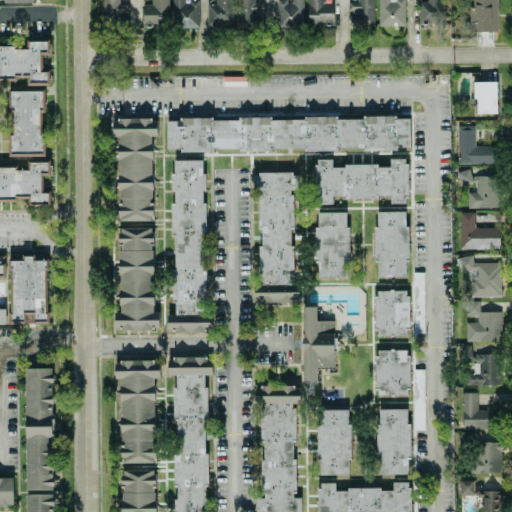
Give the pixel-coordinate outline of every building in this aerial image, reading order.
[(119,0),(100,0),(101,23),(127,23),(128,4),(119,4),(119,0)] [(150,0),(151,4),(142,4),(142,27),(168,27),(167,0),(150,0)] [(172,0),(173,28),(198,27),(198,1),(189,1),(189,0),(172,0)] [(232,0),(214,0),(215,4),(206,4),(206,27),(233,27),(232,0)] [(236,0),(235,27),(262,28),(263,3),(253,2),(253,0),(236,0)] [(302,0),(276,0),(278,28),(304,28),(302,0)] [(324,2),(324,0),(307,0),(308,27),(333,26),(333,2),(324,2)] [(373,0),(355,0),(356,2),(348,2),(348,14),(346,14),(347,27),(373,26),(373,0)] [(404,25),(403,0),(377,0),(378,26),(404,25)] [(426,0),(426,2),(417,1),(417,24),(444,24),(444,0),(426,0)] [(496,0),(469,0),(469,31),(496,31),(496,0)] [(496,113),(496,81),(474,81),(474,113),(496,113)] [(11,156),(42,156),(42,91),(11,91),(11,156)] [(166,117),(166,149),(180,149),(180,151),(209,151),(209,149),(267,149),(267,148),(303,148),(303,149),(409,149),(409,118),(166,117)] [(118,221),(153,220),(151,136),(157,135),(157,118),(112,119),(112,137),(117,137),(118,221)] [(456,126),(456,164),(496,163),(495,145),(474,145),(473,125),(456,126)] [(205,314),(205,272),(204,271),(203,203),(203,202),(202,192),(205,188),(205,177),(202,174),(202,160),(173,160),(173,172),(171,175),(171,190),(173,192),(173,201),(172,203),(173,269),(170,273),(170,309),(178,315),(166,315),(167,333),(209,333),(209,314),(205,314)] [(315,203),(332,203),(332,199),(404,198),(404,195),(407,195),(406,161),(315,161),(315,203)] [(467,208),(496,207),(495,175),(470,176),(469,169),(457,170),(457,184),(474,183),(474,192),(466,192),(467,208)] [(291,172),(257,173),(259,284),(293,283),(291,172)] [(406,211),(374,211),(375,277),(407,277),(406,211)] [(473,211),(458,212),(459,249),(497,248),(497,227),(474,227),(473,211)] [(348,212),(315,212),(316,278),(349,278),(348,212)] [(153,314),(153,228),(119,227),(118,311),(114,311),(114,331),(159,331),(159,314),(153,314)] [(500,295),(499,262),(471,262),(471,256),(458,256),(458,271),(468,271),(469,296),(500,295)] [(46,260),(33,260),(33,259),(11,259),(12,324),(47,324),(46,260)] [(422,272),(412,272),(414,333),(424,333),(422,272)] [(298,302),(298,284),(253,286),(254,303),(298,302)] [(374,335),(408,335),(408,290),(374,290),(374,335)] [(464,322),(465,341),(500,340),(499,311),(479,312),(478,300),(466,301),(466,315),(476,314),(476,321),(464,322)] [(316,307),(301,307),(302,381),(317,381),(317,368),(325,368),(325,358),(334,358),(333,320),(316,321),(316,307)] [(457,363),(467,363),(467,372),(456,373),(457,385),(499,384),(498,350),(470,351),(470,345),(457,345),(457,363)] [(375,395),(409,394),(408,349),(374,350),(375,395)] [(203,511),(203,483),(208,483),(205,375),(212,375),(211,356),(167,357),(167,375),(173,375),(174,420),(173,420),(175,511),(203,511)] [(120,463),(156,463),(155,360),(114,360),(115,379),(120,379),(120,463)] [(24,368),(25,490),(53,490),(52,368),(24,368)] [(414,430),(424,429),(422,369),(412,369),(414,430)] [(292,404),(299,404),(299,385),(258,387),(261,498),(256,498),(256,511),(300,511),(300,497),(295,497),(292,404)] [(500,409),(477,409),(476,392),(460,392),(461,429),(501,429),(500,409)] [(408,408),(376,409),(377,474),(409,473),(408,408)] [(319,475),(350,474),(349,409),(318,410),(319,475)] [(471,441),(470,473),(499,473),(500,442),(471,441)] [(155,511),(155,470),(121,470),(121,511),(155,511)] [(0,505),(13,505),(13,478),(0,477),(0,505)] [(458,495),(472,495),(473,480),(459,480),(458,495)] [(411,511),(411,482),(390,482),(390,486),(317,485),(317,511),(411,511)] [(497,511),(497,490),(482,490),(482,511),(497,511)] [(25,494),(25,511),(52,511),(52,494),(25,494)]
